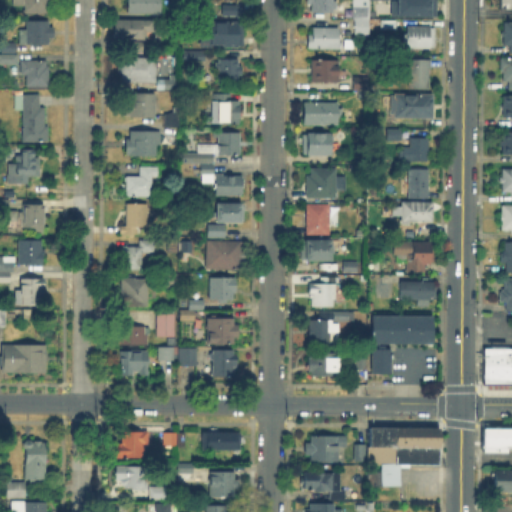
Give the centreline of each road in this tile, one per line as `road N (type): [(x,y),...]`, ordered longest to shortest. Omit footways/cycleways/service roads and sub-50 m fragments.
road 1 (residential): [(268,511),(273,0)]
road 2 (secondary): [(459,511),(463,0)]
road 3 (residential): [(460,403),(0,402)]
road 4 (residential): [(81,403),(84,0)]
